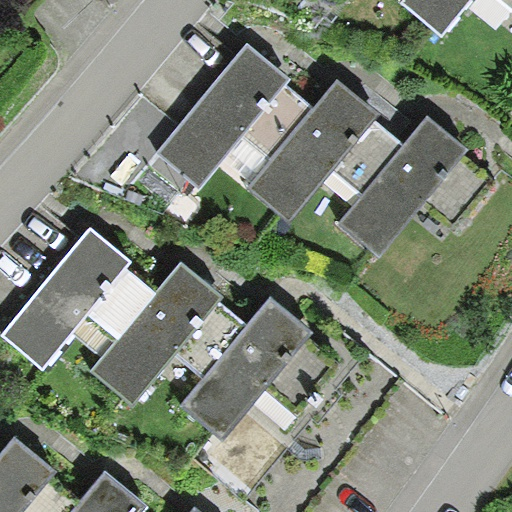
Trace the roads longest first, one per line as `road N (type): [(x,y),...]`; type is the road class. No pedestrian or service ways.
road 1 (residential): [(0,177),(166,0)]
road 2 (residential): [(511,389),(424,511)]
